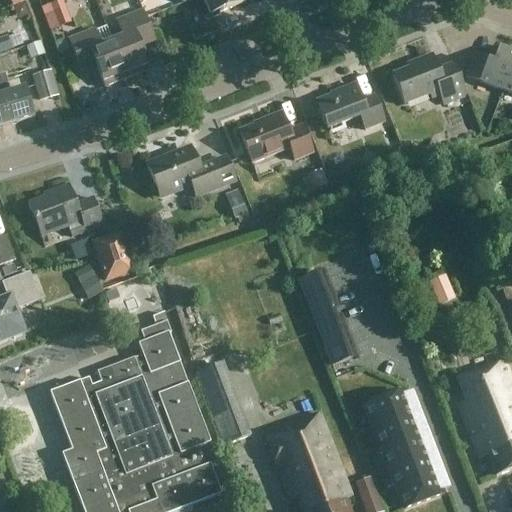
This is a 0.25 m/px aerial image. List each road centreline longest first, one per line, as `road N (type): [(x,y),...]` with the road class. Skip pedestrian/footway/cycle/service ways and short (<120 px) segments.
road 1 (residential): [(0,162),(307,54)]
road 2 (residential): [(307,54),(445,0)]
